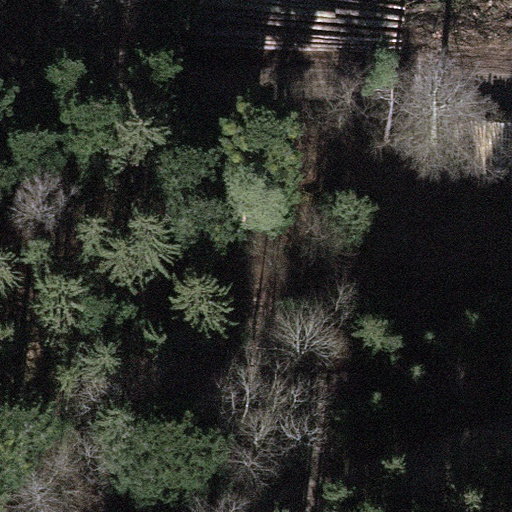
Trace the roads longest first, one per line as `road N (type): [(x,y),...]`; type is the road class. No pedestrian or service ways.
road 1 (track): [(0,80),(511,83)]
road 2 (track): [(511,443),(237,511)]
